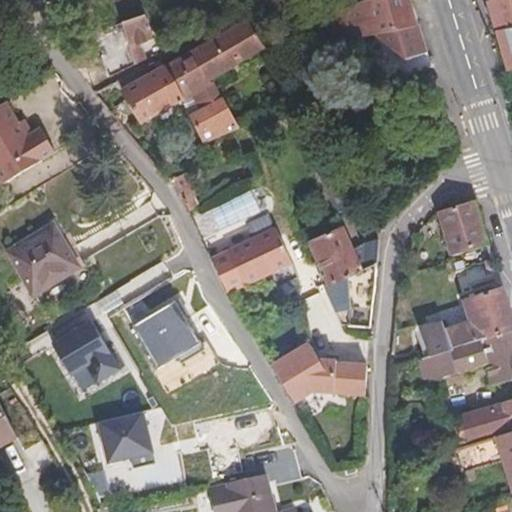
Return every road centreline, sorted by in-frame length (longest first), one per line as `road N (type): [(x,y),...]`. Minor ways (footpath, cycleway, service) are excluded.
road 1 (residential): [(44,31),(170,200),(219,308),(285,421),(354,511)]
road 2 (residential): [(371,511),(393,244),(416,206),(448,182),(497,165)]
road 3 (secondary): [(497,165),(440,0)]
